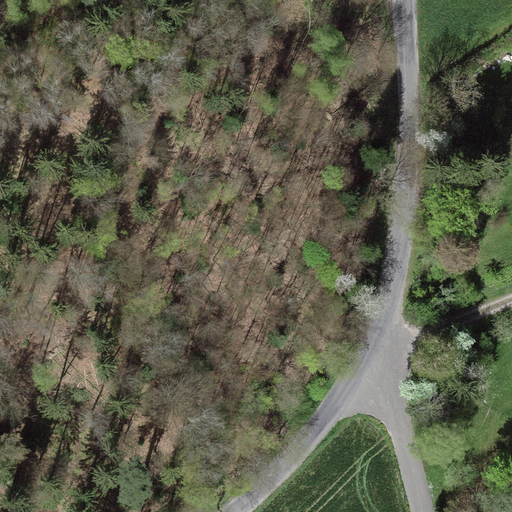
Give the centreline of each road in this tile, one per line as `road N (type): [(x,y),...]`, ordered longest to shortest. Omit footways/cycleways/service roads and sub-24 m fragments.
road 1 (tertiary): [(371,352),(392,301),(405,223),(402,0)]
road 2 (tertiary): [(233,511),(319,423),(371,352)]
road 3 (residential): [(420,511),(371,352)]
road 4 (track): [(371,352),(511,298)]
